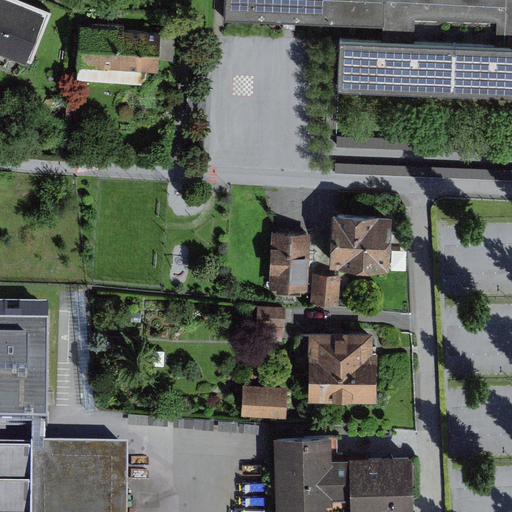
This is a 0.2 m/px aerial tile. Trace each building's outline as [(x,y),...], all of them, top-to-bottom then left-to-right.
[(0,0),(0,45),(32,58),(50,13),(17,0),(0,0)] [(511,0),(232,0),(231,20),(389,30),(421,31),(422,17),(507,22),(506,37),(511,37),(511,0)] [(88,21),(84,64),(166,71),(170,28),(88,21)] [(349,87),(511,94),(511,45),(351,38),(349,87)] [(212,83),(213,57),(194,56),(193,83),(212,83)] [(210,119),(211,94),(193,93),(192,118),(210,119)] [(209,156),(209,133),(191,132),(191,155),(209,156)] [(342,146),(511,152),(511,140),(343,134),(342,146)] [(511,168),(341,162),(341,172),(511,179),(511,168)] [(404,212),(340,209),(337,264),(401,267),(404,212)] [(277,230),(274,287),(316,289),(317,271),(319,232),(277,230)] [(317,271),(315,303),(346,305),(348,273),(317,271)] [(263,303),(262,325),(291,326),(292,305),(263,303)] [(0,511),(137,511),(137,454),(59,452),(56,307),(0,305),(0,511)] [(316,330),(316,398),(384,398),(383,330),(316,330)] [(250,383),(248,414),(293,416),(294,385),(250,383)] [(282,434),(283,511),(336,511),(336,502),(359,501),(359,511),(422,511),(421,452),(340,454),(339,432),(282,434)]
